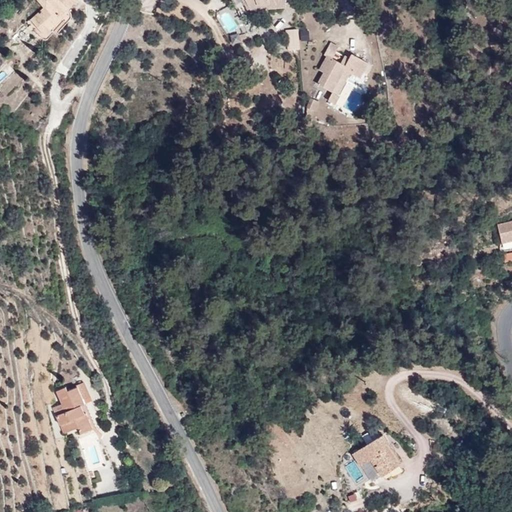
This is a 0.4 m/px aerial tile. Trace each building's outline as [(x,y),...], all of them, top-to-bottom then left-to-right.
[(70,7),(75,0),(40,0),(46,7),(33,19),(45,32),(63,16),(61,13),(69,6),(70,7)] [(258,4),(251,8),(253,12),(262,9),(287,7),(286,2),(258,4)] [(299,48),(297,28),(288,29),(290,49),(299,48)] [(326,53),(328,55),(334,58),(340,46),(332,41),(326,53)] [(333,91),(343,73),(345,69),(361,77),(368,63),(352,54),(350,57),(346,65),(342,62),(334,58),(328,55),(321,69),(324,71),(318,83),(333,91)] [(346,65),(350,57),(346,55),(342,62),(346,65)] [(328,99),(336,104),(340,95),(339,94),(349,76),(343,73),(333,91),(328,99)] [(309,106),(316,110),(320,102),(312,99),(309,106)] [(511,221),(499,224),(499,226),(503,242),(511,239),(511,221)] [(91,400),(84,383),(67,391),(66,387),(57,391),(62,404),(54,408),(65,433),(78,427),(81,433),(92,427),(86,413),(85,413),(81,404),(91,400)] [(388,448),(399,464),(402,462),(383,434),(378,437),(386,450),(388,448)] [(371,459),(382,475),(399,464),(388,448),(386,450),(378,437),(353,454),(361,465),(371,459)] [(372,482),(382,475),(371,459),(361,465),(372,482)]
